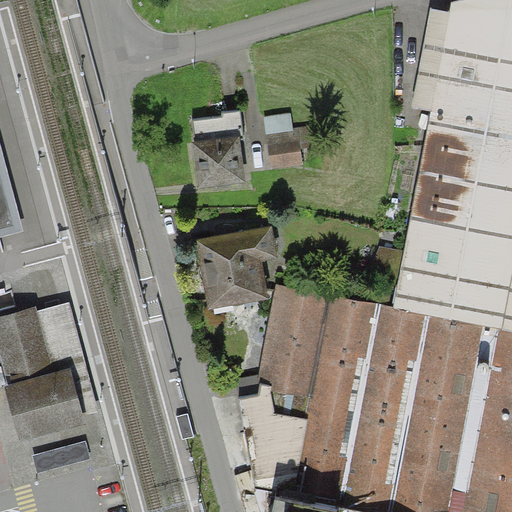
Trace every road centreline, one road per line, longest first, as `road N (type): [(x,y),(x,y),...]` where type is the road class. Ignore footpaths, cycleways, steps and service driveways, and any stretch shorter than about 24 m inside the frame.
road 1 (unclassified): [(115,56),(128,135),(233,511)]
road 2 (residential): [(115,56),(231,35),(353,0)]
